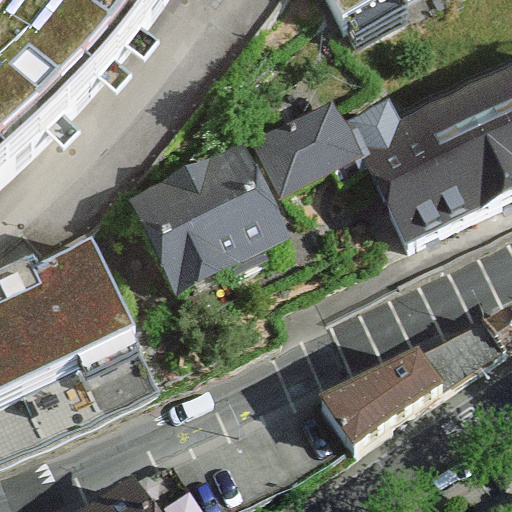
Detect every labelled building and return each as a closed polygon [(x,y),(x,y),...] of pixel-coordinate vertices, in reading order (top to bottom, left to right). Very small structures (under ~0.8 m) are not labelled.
[(0,0),(0,191),(15,180),(89,105),(170,0),(0,0)] [(511,17),(511,0),(338,0),(374,79),(511,17)] [(390,109),(344,130),(365,166),(403,256),(511,206),(511,86),(404,135),(390,109)] [(333,110),(249,146),(281,206),(365,166),(344,130),(333,110)] [(244,162),(131,213),(175,310),(288,258),(244,162)] [(93,257),(0,299),(0,467),(18,463),(161,397),(93,257)] [(511,359),(499,340),(329,409),(378,471),(511,383),(511,359)] [(160,511),(152,500),(134,511),(160,511)]
